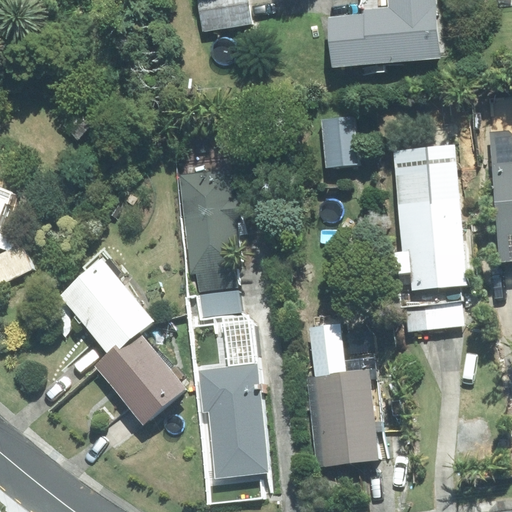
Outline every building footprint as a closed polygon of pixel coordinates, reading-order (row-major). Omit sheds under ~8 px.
[(256,26),(251,0),(199,0),(205,34),(256,26)] [(339,72),(432,62),(425,7),(364,13),(364,18),(333,21),(339,72)] [(511,63),(511,41),(503,42),(505,64),(511,63)] [(356,120),(322,123),(326,171),(360,168),(356,120)] [(511,132),(495,134),(508,267),(511,266),(511,132)] [(239,199),(236,171),(182,177),(192,276),(199,276),(200,293),(242,288),(240,271),(246,270),(242,225),(246,225),(243,198),(239,199)] [(408,334),(468,328),(467,317),(482,315),(473,225),(467,226),(462,171),(401,177),(408,256),(401,256),(408,334)] [(0,249),(16,206),(0,199),(0,249)] [(0,288),(36,272),(24,246),(0,257),(0,288)] [(127,354),(147,337),(161,326),(109,264),(64,300),(113,358),(123,349),(127,354)] [(243,292),(209,296),(211,316),(245,312),(243,292)] [(127,354),(123,349),(113,358),(99,369),(150,429),(193,393),(147,337),(127,354)] [(375,373),(374,363),(322,368),(323,379),(319,379),(328,471),(386,465),(376,374),(375,373)] [(276,477),(265,368),(202,374),(207,415),(212,414),(220,482),(276,477)]
